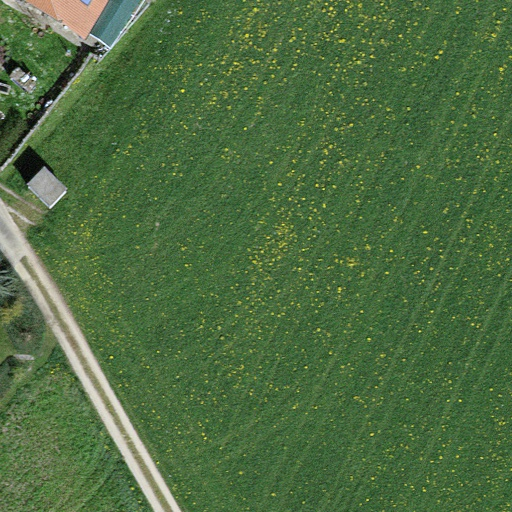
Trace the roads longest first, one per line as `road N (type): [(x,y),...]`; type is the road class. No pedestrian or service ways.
road 1 (track): [(162,511),(78,364)]
road 2 (residential): [(78,364),(0,237)]
